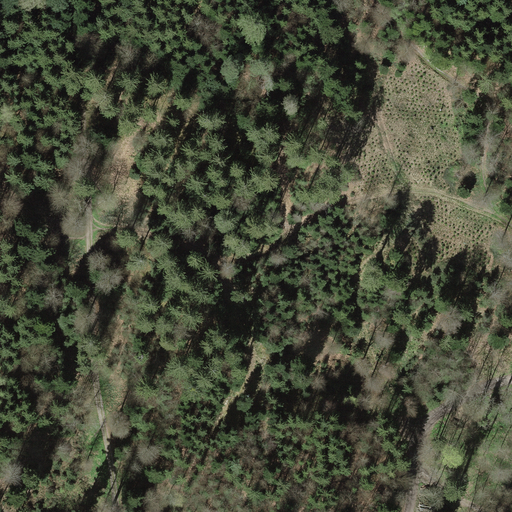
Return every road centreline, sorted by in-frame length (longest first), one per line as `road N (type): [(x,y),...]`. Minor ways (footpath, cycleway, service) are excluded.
road 1 (track): [(86,228),(111,511)]
road 2 (track): [(75,0),(86,228)]
road 3 (track): [(403,511),(418,438),(445,408),(511,382)]
